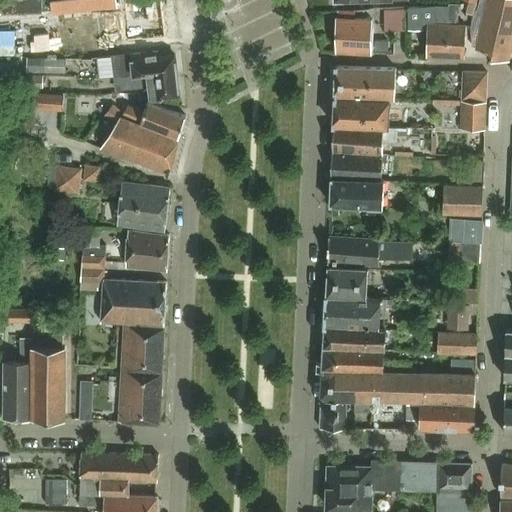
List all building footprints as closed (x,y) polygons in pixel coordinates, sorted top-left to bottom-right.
[(116,0),(51,0),(53,13),(117,5),(116,0)] [(156,0),(117,0),(120,28),(160,24),(156,0)] [(511,0),(471,0),(478,2),(485,4),(474,48),(488,51),(486,58),(509,59),(511,45),(511,0)] [(447,5),(447,4),(435,4),(409,6),(410,28),(423,28),(423,25),(428,25),(426,55),(444,56),(445,16),(447,17),(447,5)] [(464,23),(459,23),(459,5),(447,4),(447,5),(447,17),(445,16),(444,56),(463,56),(464,23)] [(405,8),(384,9),(385,29),(405,29),(405,8)] [(373,19),(335,17),(335,51),(372,52),(373,19)] [(375,41),(375,50),(389,50),(389,41),(375,41)] [(143,52),(112,55),(113,65),(114,77),(119,76),(130,75),(146,74),(155,73),(155,77),(175,75),(177,75),(175,55),(173,55),(155,57),(154,53),(147,54),(143,52)] [(28,58),(27,71),(45,71),(46,59),(28,58)] [(66,59),(46,59),(45,71),(66,72),(66,59)] [(331,176),(329,203),(368,204),(368,210),(383,211),(384,179),(385,154),(386,142),(398,142),(398,134),(407,135),(408,127),(391,126),(392,97),(396,97),(397,68),(336,66),(335,94),(333,130),(332,151),(331,176)] [(487,71),(463,70),(462,99),(486,99),(487,71)] [(155,73),(146,74),(148,86),(149,96),(154,97),(179,95),(177,75),(175,75),(155,77),(155,73)] [(146,74),(130,75),(131,88),(148,86),(146,74)] [(47,75),(22,75),(22,86),(47,85),(47,75)] [(56,94),(38,93),(37,108),(55,108),(56,94)] [(485,129),(486,99),(462,99),(461,128),(485,129)] [(175,112),(148,101),(145,111),(127,106),(124,111),(118,119),(116,122),(116,123),(101,146),(113,150),(168,172),(177,142),(185,115),(175,112)] [(114,103),(105,114),(116,123),(116,122),(118,119),(124,111),(114,103)] [(484,160),(471,160),(471,179),(483,179),(484,160)] [(78,191),(81,166),(55,163),(52,188),(78,191)] [(100,164),(84,163),(82,179),(98,180),(100,164)] [(123,180),(118,223),(166,230),(170,186),(123,180)] [(444,183),(443,213),(481,215),(483,185),(444,183)] [(450,241),(481,242),(482,221),(451,220),(450,241)] [(131,230),(130,237),(128,265),(168,269),(169,235),(131,230)] [(412,239),(330,235),(329,261),(379,264),(379,257),(411,258),(412,239)] [(480,261),(481,242),(450,241),(450,260),(480,261)] [(82,251),(105,253),(106,244),(83,243),(82,251)] [(54,248),(52,256),(64,259),(66,251),(54,248)] [(105,266),(105,253),(82,251),(81,265),(105,266)] [(104,280),(105,266),(81,265),(81,278),(104,280)] [(326,296),(366,298),(367,268),(328,266),(326,296)] [(105,320),(165,324),(168,282),(121,278),(121,281),(107,280),(105,320)] [(457,287),(457,301),(479,302),(479,288),(457,287)] [(382,299),(366,298),(326,296),(325,325),(380,328),(380,315),(386,315),(387,303),(393,303),(393,311),(396,315),(401,315),(402,298),(394,298),(382,297),(382,299)] [(469,304),(449,303),(449,313),(455,314),(454,328),(468,328),(469,304)] [(32,310),(8,309),(8,321),(31,322),(32,310)] [(162,371),(164,326),(125,324),(122,369),(162,371)] [(324,346),(385,348),(385,328),(380,328),(325,325),(324,346)] [(477,332),(440,331),(439,350),(477,352),(477,332)] [(4,359),(3,415),(32,416),(31,360),(31,346),(31,340),(20,340),(20,359),(4,359)] [(31,360),(32,416),(65,417),(64,346),(31,346),(31,360)] [(384,367),(385,348),(324,346),(323,364),(384,367)] [(452,357),(451,372),(475,373),(476,358),(452,357)] [(422,401),(474,402),(475,373),(451,372),(338,367),(323,367),(322,397),(347,398),(357,398),(356,411),(371,411),(371,399),(373,399),(373,391),(379,391),(379,399),(422,401)] [(159,422),(162,371),(122,369),(120,420),(159,422)] [(93,419),(95,381),(81,381),(80,418),(93,419)] [(346,426),(347,398),(322,397),(321,425),(346,426)] [(474,430),(474,402),(422,401),(422,403),(409,403),(408,417),(421,418),(421,428),(474,430)] [(511,405),(504,405),(503,432),(511,432),(511,405)] [(81,497),(80,503),(89,503),(104,504),(103,511),(157,511),(158,495),(128,494),(129,479),(158,480),(159,454),(83,451),(82,477),(81,497)] [(402,478),(403,461),(373,459),(373,465),(354,465),(354,467),(329,466),(328,492),(324,497),(327,501),(327,505),(344,506),(344,508),(371,509),(372,488),(403,489),(403,478),(402,478)] [(472,511),(473,463),(403,461),(402,478),(403,478),(403,489),(439,491),(438,511),(472,511)] [(511,463),(502,463),(500,496),(511,496),(511,463)] [(47,479),(47,504),(68,504),(68,479),(47,479)] [(499,511),(511,511),(511,501),(500,501),(499,511)]
